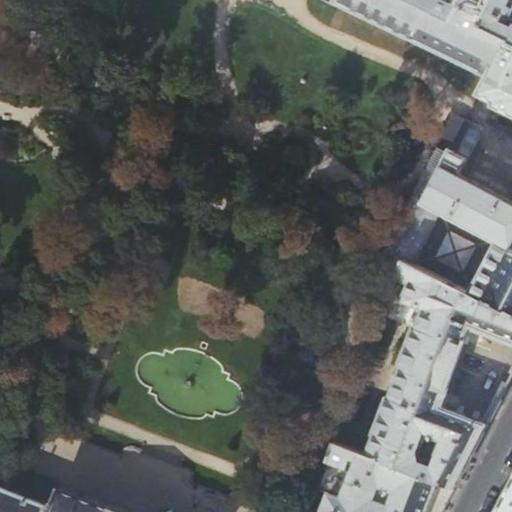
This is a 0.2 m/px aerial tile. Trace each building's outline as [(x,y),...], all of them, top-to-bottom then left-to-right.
[(339,0),(492,76),(482,94),(498,102),(497,106),(511,113),(511,41),(481,27),(493,0),(339,0)] [(511,0),(493,0),(481,27),(511,41),(511,0)] [(426,203),(415,198),(388,252),(407,261),(450,283),(461,288),(511,312),(511,200),(460,175),(479,138),(478,131),(466,125),(469,120),(450,111),(432,148),(433,149),(450,157),(426,203)] [(403,370),(392,399),(390,399),(376,433),(378,433),(370,455),(456,488),(489,424),(443,406),(473,326),(511,341),(511,312),(461,288),(456,301),(444,297),(450,283),(407,261),(393,297),(428,310),(419,330),(417,330),(402,369),(403,370)] [(443,511),(456,488),(370,455),(337,443),(319,488),(331,492),(323,511),(443,511)] [(121,511),(61,489),(54,505),(0,485),(0,511),(121,511)] [(511,511),(511,487),(511,489),(509,493),(499,511),(511,511)]
